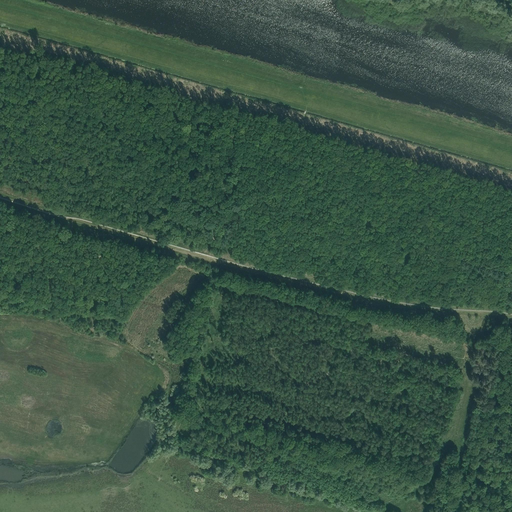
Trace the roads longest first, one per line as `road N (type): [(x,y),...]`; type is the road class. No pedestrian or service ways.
road 1 (track): [(311,91),(0,3)]
road 2 (track): [(219,262),(403,307),(511,317)]
road 3 (track): [(511,149),(311,91)]
road 4 (track): [(0,195),(173,248)]
